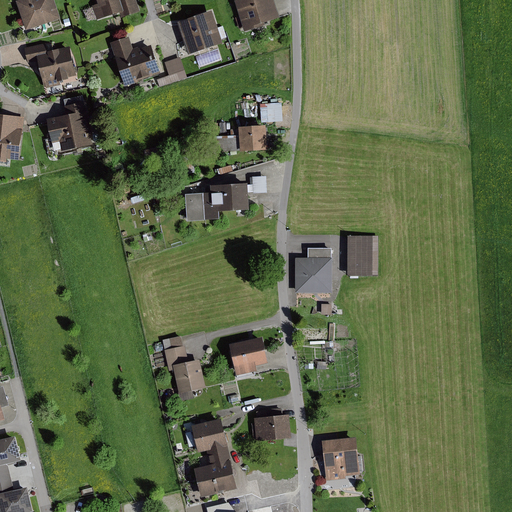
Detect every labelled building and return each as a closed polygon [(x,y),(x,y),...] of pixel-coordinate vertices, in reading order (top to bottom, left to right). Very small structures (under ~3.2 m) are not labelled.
[(53,0),(20,0),(16,1),(26,31),(60,20),(53,0)] [(97,20),(126,11),(122,0),(95,0),(97,5),(92,6),(97,20)] [(135,0),(122,0),(126,11),(128,15),(140,12),(135,0)] [(274,0),(242,0),(237,2),(246,32),(267,25),(266,23),(281,18),(274,0)] [(225,43),(214,10),(193,17),(180,21),(190,54),(225,43)] [(129,37),(111,43),(125,86),(160,75),(150,45),(134,50),(129,37)] [(48,52),(46,43),(25,47),(28,62),(38,60),(37,54),(48,52)] [(76,75),(70,47),(48,52),(37,54),(38,60),(44,89),(61,86),(60,81),(68,79),(68,77),(76,75)] [(180,58),(164,62),(169,76),(171,83),(187,78),(180,58)] [(171,83),(169,76),(157,79),(159,86),(171,83)] [(70,114),(72,122),(89,118),(91,118),(86,95),(67,99),(70,114)] [(285,102),(269,103),(270,122),(286,121),(285,102)] [(65,150),(95,144),(89,118),(72,122),(70,114),(51,119),(56,142),(63,141),(65,150)] [(0,164),(7,165),(7,159),(20,160),(24,118),(0,115),(0,164)] [(268,125),(240,127),(241,135),(242,151),(270,149),(268,125)] [(242,151),(241,135),(215,137),(216,152),(242,151)] [(190,155),(177,159),(183,176),(195,172),(190,155)] [(266,176),(253,177),(254,193),(267,193),(266,176)] [(210,185),(211,193),(212,206),(221,205),(221,211),(252,209),(250,182),(210,185)] [(211,193),(187,195),(188,222),(206,221),(206,219),(221,218),(221,211),(221,205),(212,206),(211,193)] [(378,236),(349,236),(349,278),(378,278),(378,236)] [(309,248),(309,259),(333,259),(333,248),(309,248)] [(309,259),(296,259),(297,293),(333,293),(333,259),(309,259)] [(181,336),(164,340),(165,348),(183,344),(181,336)] [(264,338),(232,345),(237,366),(257,362),(269,360),(264,338)] [(174,367),(190,363),(186,346),(166,351),(169,368),(174,367)] [(190,363),(174,367),(180,394),(207,388),(201,360),(190,363)] [(258,371),(257,362),(237,366),(238,375),(258,371)] [(0,408),(9,405),(3,387),(0,387),(0,408)] [(290,416),(256,419),(256,424),(253,424),(254,438),(257,438),(257,441),(292,438),(290,416)] [(223,421),(194,428),(199,452),(229,445),(223,421)] [(0,440),(0,465),(7,464),(20,461),(15,437),(0,440)] [(358,439),(324,442),(327,480),(346,479),(346,476),(361,475),(358,439)] [(208,452),(211,466),(232,461),(229,447),(208,452)] [(211,466),(197,469),(204,497),(238,489),(232,461),(211,466)] [(0,494),(14,491),(7,464),(0,465),(0,494)] [(14,491),(0,494),(0,506),(1,511),(31,511),(33,511),(27,488),(14,491)] [(234,511),(228,503),(206,508),(207,511),(234,511)]
